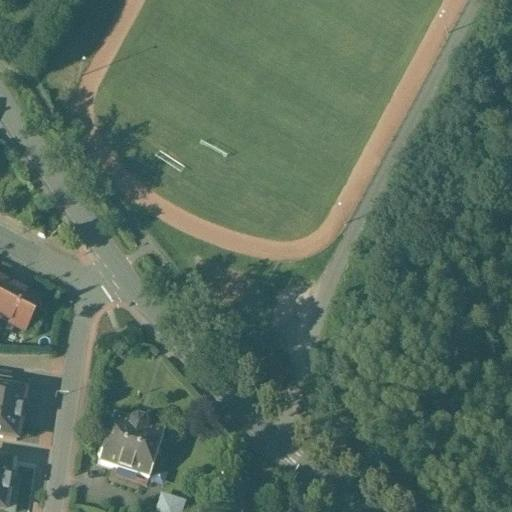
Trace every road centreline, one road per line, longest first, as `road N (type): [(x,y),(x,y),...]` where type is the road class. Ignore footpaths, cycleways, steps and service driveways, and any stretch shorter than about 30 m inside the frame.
road 1 (residential): [(127,257),(239,381),(411,511)]
road 2 (residential): [(127,257),(103,288),(82,344),(57,511)]
road 3 (residential): [(127,257),(0,92)]
road 4 (residential): [(127,257),(60,272),(0,239)]
